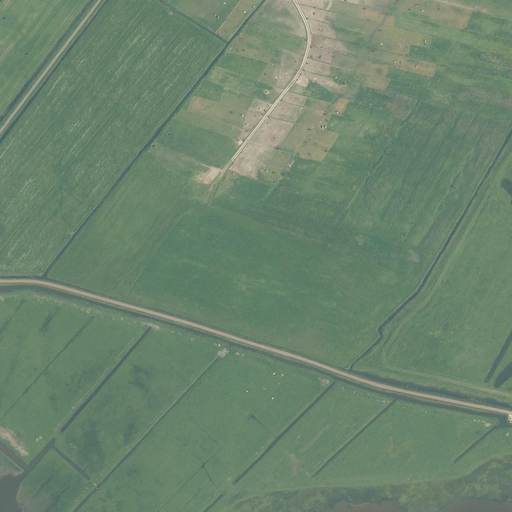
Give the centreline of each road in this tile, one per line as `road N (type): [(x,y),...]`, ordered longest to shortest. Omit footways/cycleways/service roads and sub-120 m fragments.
road 1 (unclassified): [(511,413),(384,387),(58,286),(0,281)]
road 2 (track): [(293,0),(309,35),(301,67),(214,184)]
